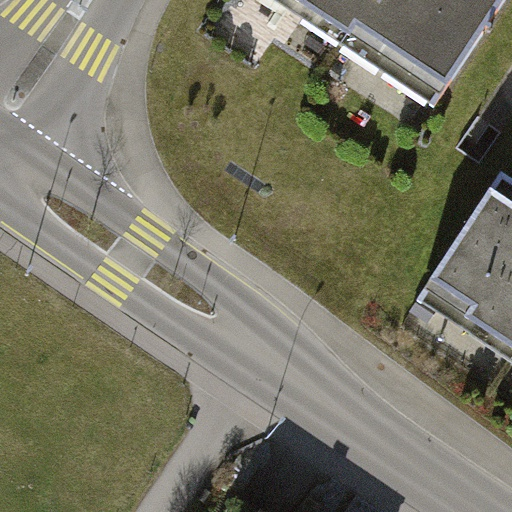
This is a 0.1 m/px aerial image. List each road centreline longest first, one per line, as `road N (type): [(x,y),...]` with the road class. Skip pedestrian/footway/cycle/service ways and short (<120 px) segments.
road 1 (secondary): [(0,169),(267,363)]
road 2 (secondary): [(267,363),(485,511)]
road 3 (residential): [(167,511),(267,363)]
road 4 (residential): [(83,0),(0,122)]
